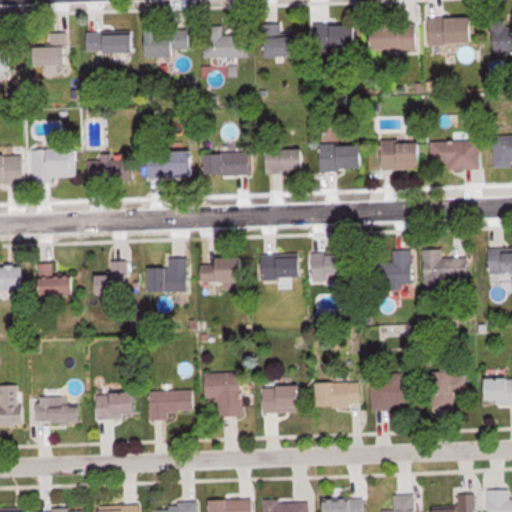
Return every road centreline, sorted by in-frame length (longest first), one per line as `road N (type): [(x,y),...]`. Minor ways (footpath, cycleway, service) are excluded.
road 1 (residential): [(0,223),(511,204)]
road 2 (residential): [(511,446),(0,463)]
